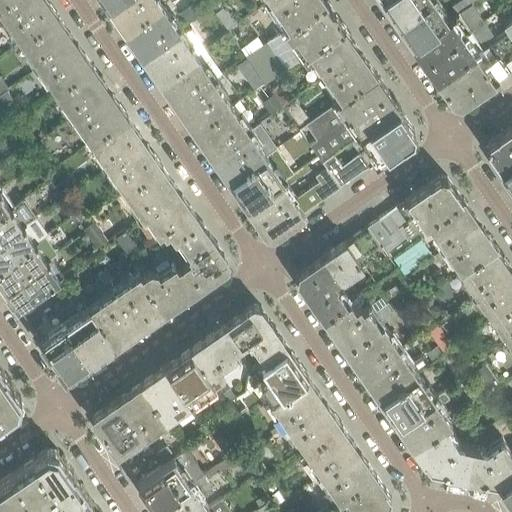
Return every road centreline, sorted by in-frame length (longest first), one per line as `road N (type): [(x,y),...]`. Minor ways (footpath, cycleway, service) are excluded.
road 1 (residential): [(76,0),(263,267)]
road 2 (residential): [(263,267),(428,506)]
road 3 (residential): [(263,267),(57,410)]
road 4 (residential): [(450,137),(263,267)]
road 5 (residential): [(450,137),(355,0)]
road 6 (residential): [(128,511),(57,410)]
